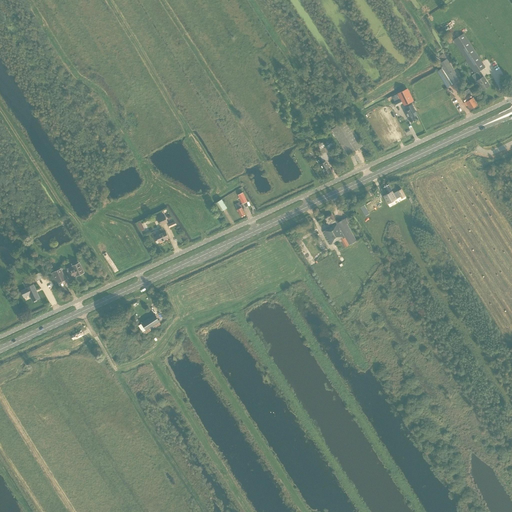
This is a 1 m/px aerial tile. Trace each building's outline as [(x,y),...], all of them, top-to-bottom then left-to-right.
[(476,80),(483,90),(490,86),(484,76),(481,78),(478,72),(485,67),(464,33),(453,40),(475,74),(472,76),(476,81),(476,80)] [(447,58),(439,63),(442,68),(437,71),(447,87),(460,80),(452,67),(447,58)] [(407,89),(398,93),(404,105),(413,101),(407,89)] [(465,102),(470,109),(478,105),(473,97),(472,98),(470,94),(462,98),(465,102)] [(412,104),(410,105),(406,107),(408,110),(405,111),(409,119),(415,116),(413,113),(416,111),(412,104)] [(387,145),(405,137),(405,135),(390,105),(388,107),(379,107),(376,108),(376,111),(374,112),(377,118),(381,118),(378,120),(379,123),(380,126),(385,126),(385,128),(382,130),(382,133),(385,139),(385,140),(387,145)] [(347,120),(331,130),(348,155),(363,145),(347,120)] [(328,174),(329,173),(331,172),(326,161),(332,158),(327,146),(325,147),(323,142),(318,145),(320,149),(320,150),(322,154),(318,156),(322,163),(320,164),(325,175),(326,174),(327,175),(328,174)] [(388,185),(383,187),(387,194),(383,196),(388,204),(396,199),(401,196),(402,198),(405,196),(401,189),(393,193),(388,185)] [(237,209),(242,207),(241,205),(248,201),(243,192),(238,195),(237,195),(235,192),(229,196),(231,199),(237,196),(240,200),(238,201),(239,203),(235,205),(237,209)] [(221,211),(227,208),(222,199),(216,203),(221,211)] [(365,216),(370,213),(364,205),(360,208),(365,216)] [(332,214),(324,218),(328,226),(329,226),(329,227),(327,228),(328,229),(324,231),(331,244),(341,239),(345,247),(356,241),(347,223),(350,222),(348,217),(337,223),(336,221),(332,214)] [(168,222),(165,216),(158,219),(161,225),(168,222)] [(158,240),(159,243),(169,238),(166,231),(164,232),(162,228),(159,230),(160,233),(156,235),(154,231),(151,233),(155,241),(158,240)] [(329,251),(335,265),(341,263),(335,249),(329,251)] [(70,274),(69,274),(67,275),(68,278),(70,277),(71,278),(76,276),(76,277),(85,273),(80,262),(79,263),(78,260),(71,263),(72,265),(71,266),(72,266),(67,269),(70,274)] [(45,262),(48,269),(53,267),(51,263),(50,263),(48,261),(45,262)] [(65,279),(61,269),(51,273),(56,283),(59,282),(65,279)] [(33,276),(36,281),(42,278),(39,273),(33,276)] [(30,295),(33,301),(40,298),(34,284),(26,288),(27,288),(21,290),(24,297),(30,295)] [(159,322),(155,315),(142,323),(146,330),(159,322)]
